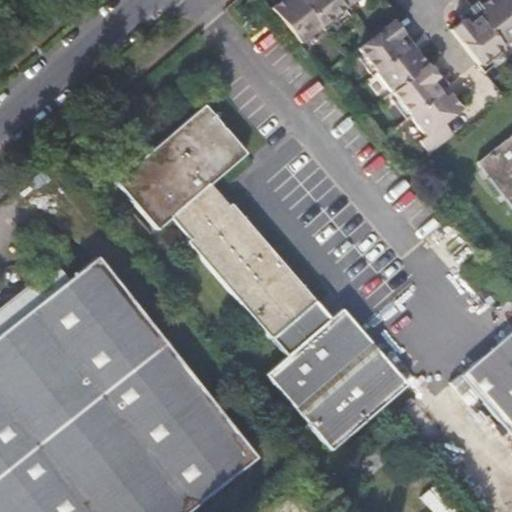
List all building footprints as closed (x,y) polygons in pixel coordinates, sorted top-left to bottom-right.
[(304,44),(353,0),(278,0),(271,7),(304,44)] [(511,0),(482,0),(482,1),(480,0),(470,0),(472,1),(475,6),(463,15),(451,24),(478,60),(483,56),(502,42),(511,34),(511,0)] [(376,66),(394,90),(409,109),(444,82),(436,71),(427,59),(416,45),(428,35),(423,29),(415,35),(411,38),(401,26),(393,15),(357,42),(360,47),(376,66)] [(418,136),(427,148),(428,147),(452,129),(442,117),(461,103),(450,89),(463,79),(457,72),(449,79),(445,82),(444,82),(409,109),(410,110),(426,130),(418,136)] [(190,234),(276,332),(292,350),(272,368),(339,442),(413,375),(346,301),(334,311),(318,294),(233,198),(231,200),(212,179),(247,147),(205,100),(120,176),(162,224),(179,209),(196,228),(190,234)] [(511,130),(475,159),(511,208),(511,130)] [(0,330),(0,511),(182,511),(253,456),(94,255),(60,282),(0,330)] [(51,270),(0,310),(0,330),(60,282),(51,270)] [(511,415),(511,323),(466,365),(511,415)] [(502,511),(511,511),(511,490),(496,504),(502,511)]
